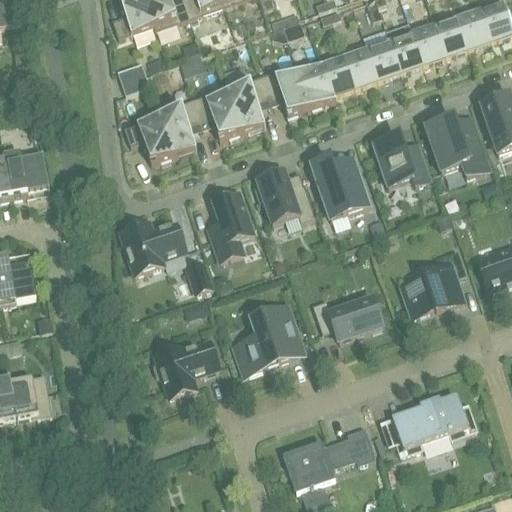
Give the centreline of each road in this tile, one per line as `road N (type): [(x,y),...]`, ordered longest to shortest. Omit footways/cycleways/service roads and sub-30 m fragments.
road 1 (residential): [(87,0),(117,219),(511,84)]
road 2 (residential): [(263,511),(237,428),(484,346)]
road 3 (residential): [(0,462),(66,449),(81,431),(46,230),(0,238)]
